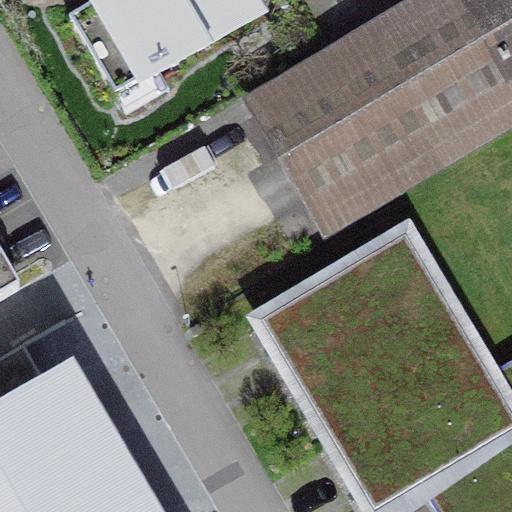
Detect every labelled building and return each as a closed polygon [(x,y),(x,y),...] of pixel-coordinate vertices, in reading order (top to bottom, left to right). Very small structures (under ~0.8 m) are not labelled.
[(267,18),(256,0),(108,0),(68,23),(114,104),(267,18)] [(511,0),(436,0),(253,104),(319,219),(511,109),(511,0)] [(407,242),(259,327),(365,511),(388,511),(424,491),(436,511),(511,511),(511,366),(487,381),(407,242)] [(0,261),(0,298),(16,289),(0,261)] [(148,511),(69,379),(0,420),(0,511),(148,511)]
